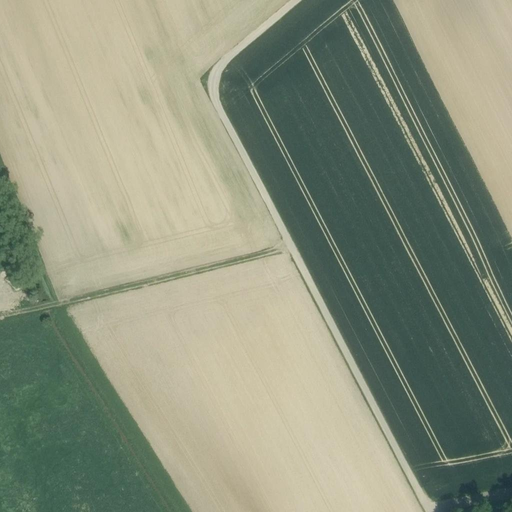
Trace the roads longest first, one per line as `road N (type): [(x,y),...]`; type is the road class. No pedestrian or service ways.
road 1 (track): [(300,0),(218,68),(209,89),(432,511)]
road 2 (track): [(292,245),(0,319)]
